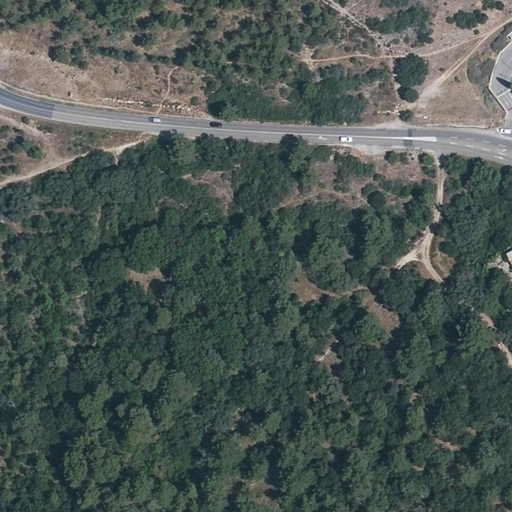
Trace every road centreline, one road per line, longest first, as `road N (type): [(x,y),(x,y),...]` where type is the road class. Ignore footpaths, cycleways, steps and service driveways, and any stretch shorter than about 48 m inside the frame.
road 1 (tertiary): [(511,158),(413,139),(88,118),(0,97)]
road 2 (track): [(326,0),(393,56),(397,106)]
